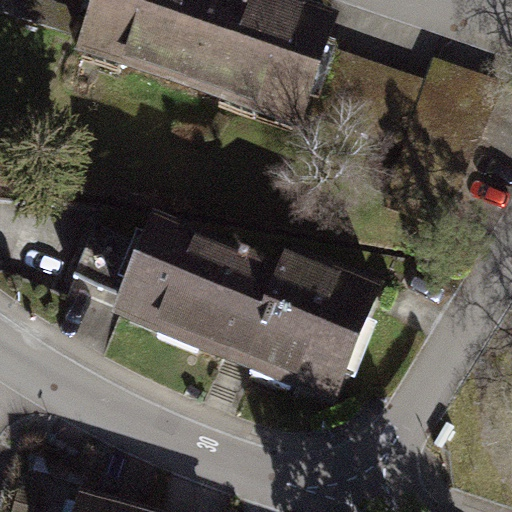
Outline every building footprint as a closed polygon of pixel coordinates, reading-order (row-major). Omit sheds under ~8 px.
[(84,0),(0,0),(0,17),(71,41),(84,0)] [(260,0),(101,0),(78,70),(304,138),(309,124),(331,56),(340,27),(260,0)] [(426,87),(331,56),(309,124),(402,153),(385,218),(441,235),(508,91),(433,66),(426,87)] [(129,306),(117,336),(338,422),(389,297),(294,264),(289,279),(157,232),(149,250),(100,230),(77,286),(129,306)] [(136,511),(85,499),(81,511),(136,511)]
